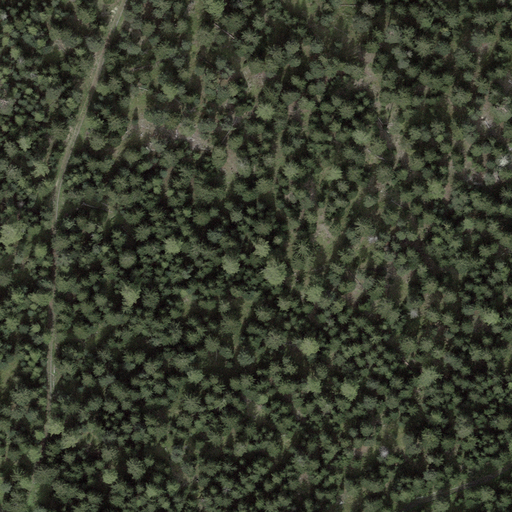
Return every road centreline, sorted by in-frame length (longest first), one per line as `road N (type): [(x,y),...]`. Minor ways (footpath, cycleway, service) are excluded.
road 1 (track): [(125,0),(55,197),(48,401),(25,511)]
road 2 (track): [(404,511),(488,480),(511,458)]
